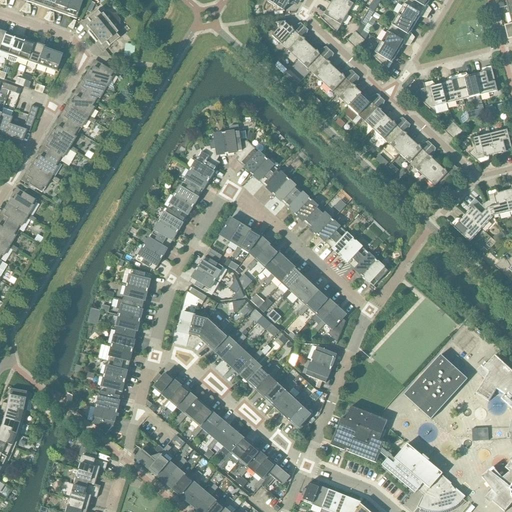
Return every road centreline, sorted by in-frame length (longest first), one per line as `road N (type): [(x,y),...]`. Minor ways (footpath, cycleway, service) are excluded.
road 1 (residential): [(154,350),(172,279),(230,184),(368,310)]
road 2 (residential): [(10,180),(84,56),(69,37),(0,12)]
road 3 (residential): [(303,465),(183,363),(154,350)]
road 4 (residential): [(368,310),(303,465)]
road 5 (residential): [(109,511),(154,350)]
road 6 (residential): [(511,168),(476,177),(387,94)]
road 7 (residential): [(387,94),(305,14),(311,0)]
